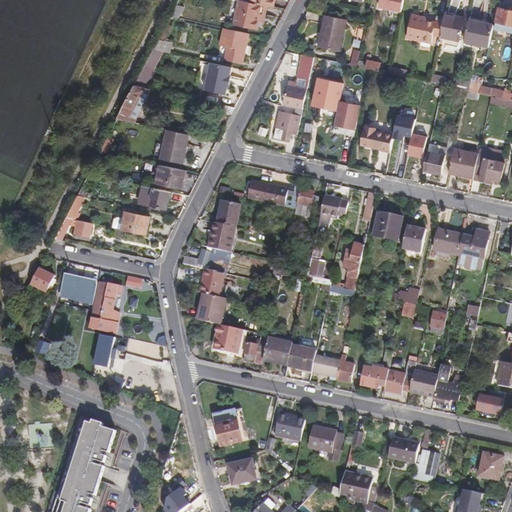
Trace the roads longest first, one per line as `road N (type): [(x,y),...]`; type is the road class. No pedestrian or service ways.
road 1 (residential): [(511,438),(183,366)]
road 2 (residential): [(511,212),(221,150)]
road 3 (residential): [(0,368),(136,424),(144,449),(124,511)]
road 4 (residential): [(221,150),(301,0)]
road 5 (residential): [(220,511),(183,366)]
road 6 (residential): [(166,273),(221,150)]
